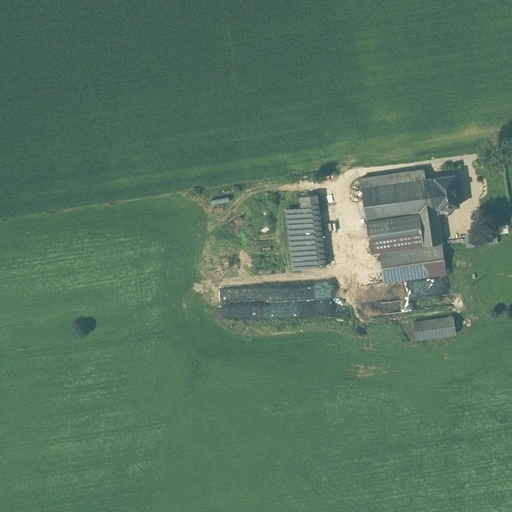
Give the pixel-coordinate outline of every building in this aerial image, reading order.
[(442,242),(437,208),(433,178),(425,179),(424,169),(360,178),(371,253),(379,252),(384,283),(446,274),(442,242)] [(433,178),(437,208),(439,208),(451,207),(452,208),(456,208),(456,206),(459,206),(455,174),(435,177),(435,178),(433,178)] [(304,200),(286,202),(294,264),(330,261),(322,187),(303,189),(304,200)] [(495,228),(496,234),(509,232),(508,224),(495,226),(495,228)] [(489,231),(471,234),(472,238),(473,247),(497,243),(496,234),(495,228),(488,229),(489,231)] [(387,283),(367,285),(367,288),(361,289),(363,311),(389,309),(387,283)] [(323,297),(322,284),(273,287),(274,300),(323,297)] [(253,303),(241,303),(241,321),(253,321),(253,303)] [(453,317),(413,322),(415,339),(455,334),(453,317)] [(221,327),(220,332),(237,336),(238,332),(221,327)]
